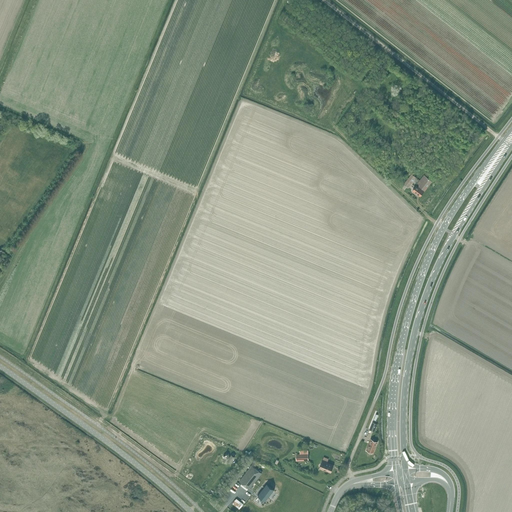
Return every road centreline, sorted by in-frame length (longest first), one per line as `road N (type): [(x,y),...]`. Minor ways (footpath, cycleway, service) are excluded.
road 1 (secondary): [(511,132),(442,229),(415,292),(393,389),(394,472)]
road 2 (secondary): [(405,471),(403,390),(425,292),(511,145)]
road 3 (tertiary): [(190,511),(0,366)]
road 4 (track): [(323,0),(503,142)]
